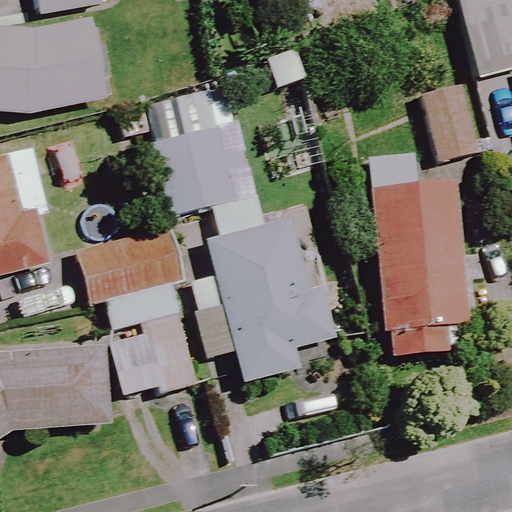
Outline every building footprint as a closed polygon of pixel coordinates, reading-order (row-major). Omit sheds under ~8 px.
[(112,10),(110,0),(29,0),(33,21),(112,10)] [(511,0),(448,0),(468,84),(511,73),(511,0)] [(0,38),(0,124),(17,125),(105,111),(91,24),(3,38),(0,38)] [(474,159),(454,93),(412,106),(433,171),(474,159)] [(229,206),(208,94),(163,103),(170,139),(154,143),(168,217),(229,206)] [(19,142),(0,145),(0,284),(44,276),(19,142)] [(361,167),(365,201),(382,366),(463,358),(446,192),(423,195),(420,160),(361,167)] [(176,281),(162,224),(71,247),(86,304),(176,281)] [(300,291),(284,228),(200,249),(216,313),(189,320),(201,367),(228,361),(236,392),(293,378),(288,357),(329,347),(314,287),(300,291)] [(0,443),(6,439),(102,427),(93,355),(0,351),(0,443)]
